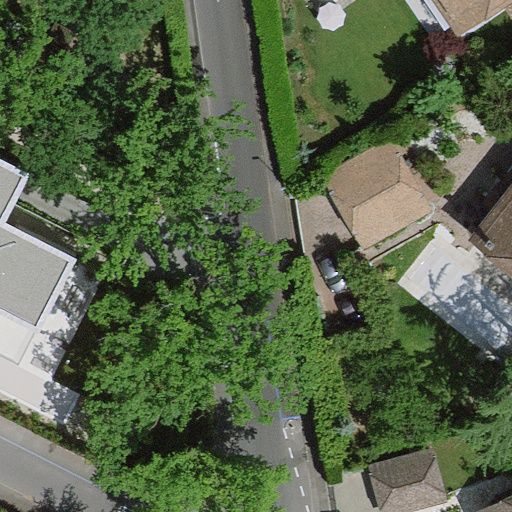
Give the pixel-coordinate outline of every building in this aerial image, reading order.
[(439,0),(457,23),(488,0),(439,0)] [(378,144),(326,176),(364,237),(416,205),(378,144)] [(0,160),(0,312),(40,332),(76,262),(4,226),(30,175),(0,160)] [(511,178),(471,229),(511,262),(511,178)] [(389,511),(455,494),(441,438),(374,456),(389,511)] [(511,511),(511,490),(473,509),(474,511),(511,511)]
